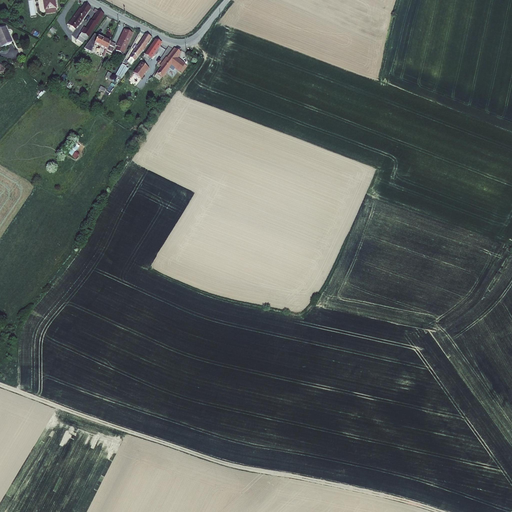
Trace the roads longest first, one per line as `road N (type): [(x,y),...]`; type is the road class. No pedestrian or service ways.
road 1 (unclassified): [(0,384),(221,462),(440,511)]
road 2 (residential): [(89,0),(177,42),(200,32),(227,0)]
